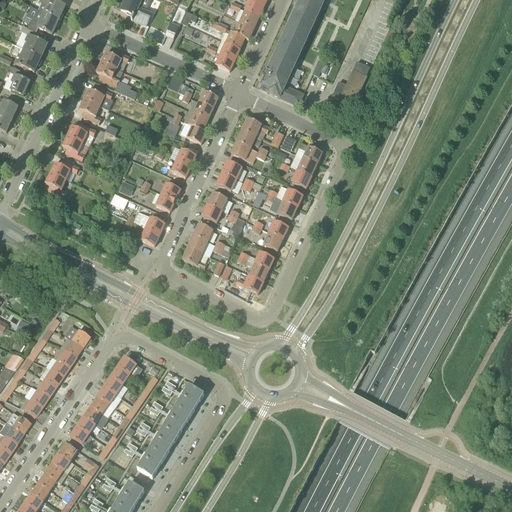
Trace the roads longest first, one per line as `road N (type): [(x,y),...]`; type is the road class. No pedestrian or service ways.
road 1 (residential): [(0,508),(114,340),(123,338),(224,395),(158,511)]
road 2 (residential): [(161,270),(252,319),(271,316),(345,156),(338,142),(238,94)]
road 3 (motorway): [(511,146),(312,511)]
road 4 (secondary): [(296,355),(478,0)]
road 5 (secondary): [(458,0),(281,345)]
road 6 (motorway): [(336,511),(511,190)]
road 7 (unclassified): [(0,228),(251,358)]
road 8 (residential): [(0,213),(88,27)]
road 9 (residential): [(161,270),(238,94)]
road 10 (residential): [(238,94),(88,27)]
road 11 (unclassified): [(438,453),(298,383)]
road 12 (secondary): [(254,389),(174,511)]
road 13 (secondary): [(206,511),(271,398)]
